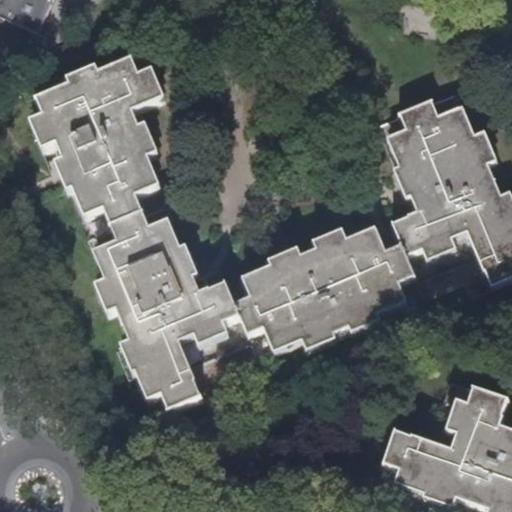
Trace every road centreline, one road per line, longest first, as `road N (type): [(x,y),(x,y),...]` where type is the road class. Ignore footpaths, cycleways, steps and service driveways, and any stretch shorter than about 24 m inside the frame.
road 1 (residential): [(0,89),(55,72),(97,22),(146,6),(207,20),(226,37),(235,73),(239,214)]
road 2 (unclassified): [(85,511),(88,487),(65,454),(34,448),(4,463)]
